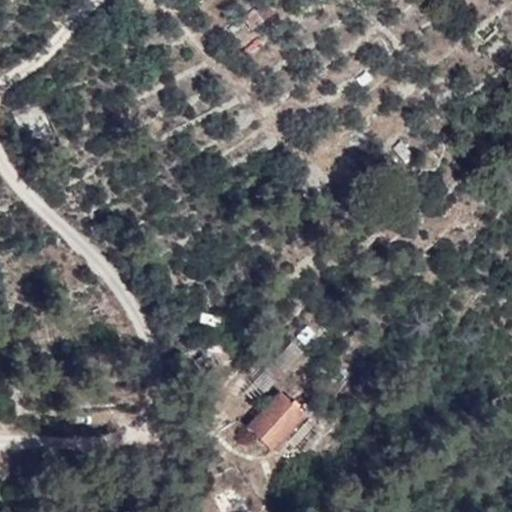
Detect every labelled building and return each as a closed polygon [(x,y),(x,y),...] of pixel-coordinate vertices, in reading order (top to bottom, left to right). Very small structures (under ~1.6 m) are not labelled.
[(217,369),(227,384),(230,387),(246,375),(234,358),(217,369)] [(217,369),(201,380),(213,397),(227,384),(217,369)] [(250,402),(275,387),(266,373),(242,387),(250,402)] [(254,450),(276,478),(299,464),(281,434),(254,450)] [(261,487),(276,478),(254,450),(242,456),(261,487)]
